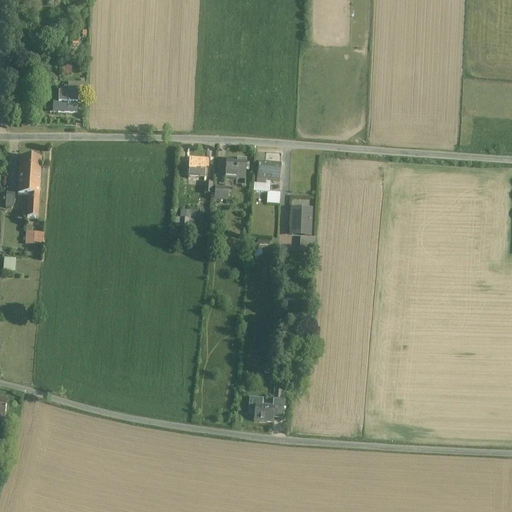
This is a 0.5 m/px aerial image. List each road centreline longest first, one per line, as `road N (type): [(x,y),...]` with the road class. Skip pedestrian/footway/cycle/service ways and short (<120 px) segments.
road 1 (residential): [(0,389),(230,437),(511,456)]
road 2 (residential): [(511,163),(0,139)]
road 3 (track): [(0,139),(2,0)]
